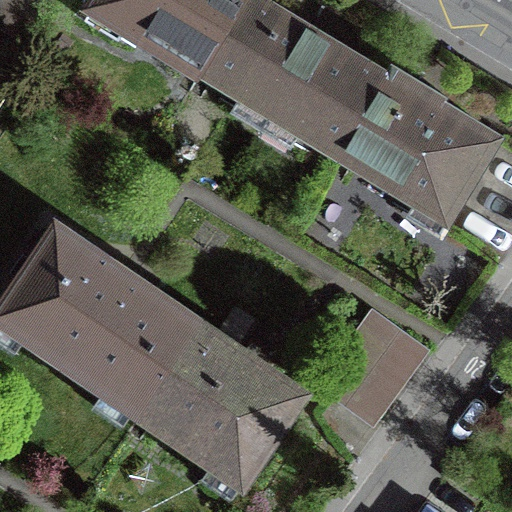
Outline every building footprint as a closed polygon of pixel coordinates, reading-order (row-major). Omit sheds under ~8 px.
[(0,0),(0,26),(27,43),(52,0),(0,0)] [(198,76),(200,74),(244,0),(82,0),(74,14),(118,41),(124,31),(198,76)] [(244,0),(200,74),(339,158),(389,77),(262,0),(244,0)] [(394,69),(389,77),(339,158),(447,223),(499,138),(440,103),(443,99),(394,69)] [(0,309),(0,321),(139,415),(200,325),(128,276),(55,227),(0,309)] [(423,348),(374,312),(338,361),(351,371),(333,394),(370,421),(423,348)] [(303,394),(265,368),(266,361),(257,355),(248,349),(243,354),(200,325),(139,415),(242,484),(303,394)]
